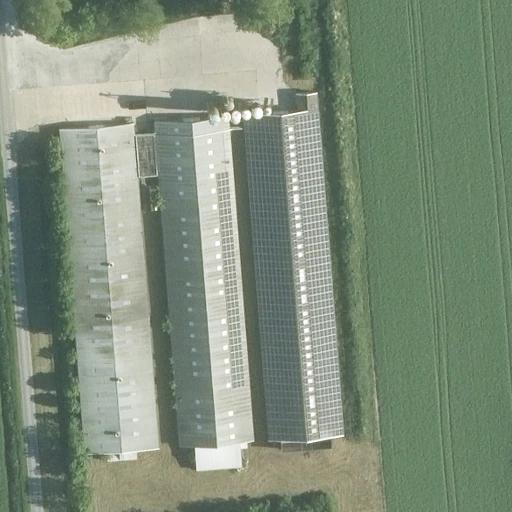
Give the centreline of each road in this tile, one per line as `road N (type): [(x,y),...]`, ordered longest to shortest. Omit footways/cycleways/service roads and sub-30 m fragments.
road 1 (unclassified): [(33,511),(0,61)]
road 2 (unknown): [(1,84),(239,59)]
